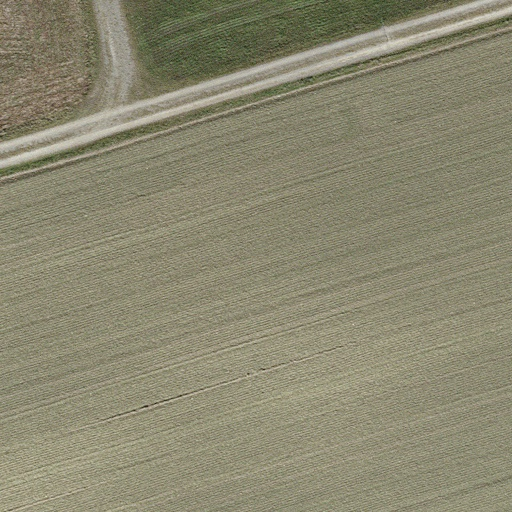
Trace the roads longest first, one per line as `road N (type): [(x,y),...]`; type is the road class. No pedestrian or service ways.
road 1 (track): [(511,16),(0,162)]
road 2 (track): [(104,0),(127,125)]
